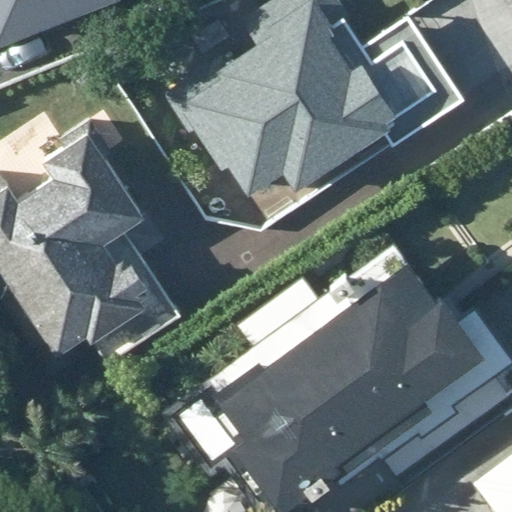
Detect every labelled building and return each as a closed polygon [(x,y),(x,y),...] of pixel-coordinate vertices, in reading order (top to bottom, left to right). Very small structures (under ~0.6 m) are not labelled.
[(0,0),(0,52),(126,4),(124,0),(0,0)] [(278,54),(189,105),(241,194),(277,173),(293,202),(466,103),(410,8),(353,41),(329,0),(296,0),(259,21),(278,54)] [(0,164),(0,273),(57,363),(96,338),(107,355),(174,312),(113,216),(144,196),(93,116),(41,149),(59,178),(23,201),(0,164)] [(302,511),(492,367),(394,240),(177,405),(259,511),(302,511)] [(511,511),(511,446),(470,481),(495,511),(511,511)]
